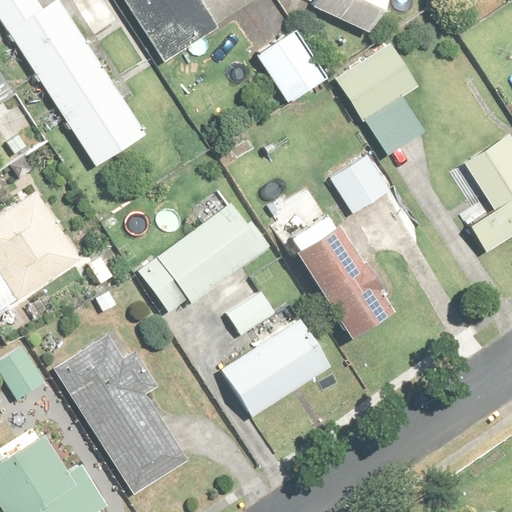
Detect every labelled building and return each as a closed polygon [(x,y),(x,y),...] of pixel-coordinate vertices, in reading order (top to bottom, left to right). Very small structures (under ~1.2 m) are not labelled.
[(41,13),(32,0),(0,0),(0,22),(93,168),(142,136),(57,2),(41,13)] [(120,0),(162,64),(252,6),(248,0),(120,0)] [(313,0),(310,8),(367,35),(383,0),(313,0)] [(324,81),(292,34),(255,58),(286,105),(324,81)] [(416,87),(386,44),(333,81),(387,158),(422,133),(399,100),(416,87)] [(511,234),(511,149),(505,139),(463,166),(492,210),(467,226),(484,253),(511,234)] [(391,190),(370,155),(329,181),(351,215),(391,190)] [(0,311),(77,261),(33,195),(0,216),(0,311)] [(263,251),(229,204),(136,272),(170,319),(263,251)] [(319,238),(308,222),(284,237),(348,339),(388,314),(371,287),(374,285),(337,226),(319,238)] [(100,255),(85,265),(100,287),(115,277),(100,255)] [(272,315),(258,294),(226,316),(239,337),(272,315)] [(328,368),(297,321),(219,372),(250,419),(328,368)] [(151,391),(116,335),(55,373),(132,497),(184,464),(142,396),(151,391)] [(43,384),(21,347),(0,359),(0,375),(15,401),(43,384)] [(0,451),(0,456),(4,463),(0,466),(0,508),(2,511),(97,511),(104,508),(78,467),(66,474),(43,439),(35,444),(29,433),(0,451)]
